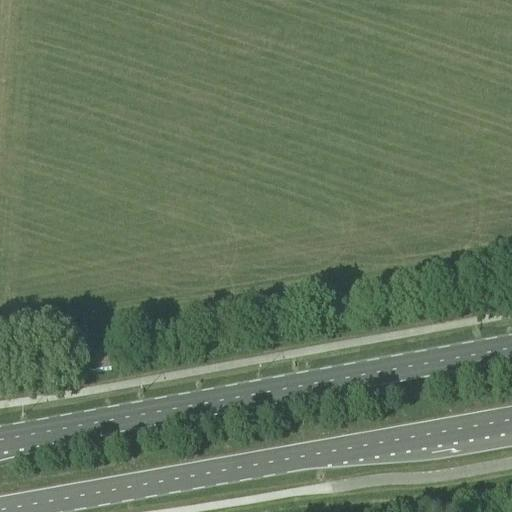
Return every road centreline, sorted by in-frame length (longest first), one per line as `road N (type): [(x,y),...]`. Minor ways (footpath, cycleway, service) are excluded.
road 1 (primary): [(511,348),(0,440)]
road 2 (primary): [(0,511),(511,421)]
